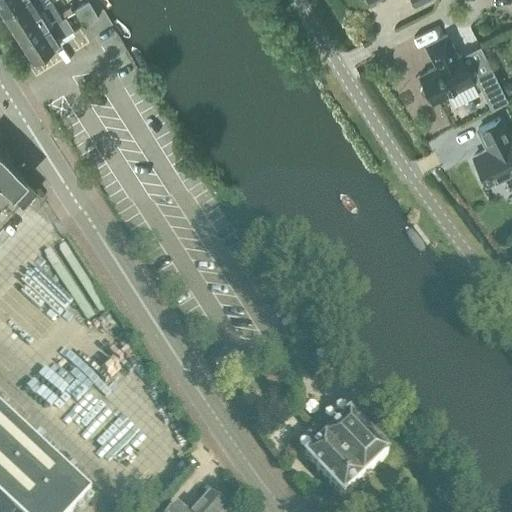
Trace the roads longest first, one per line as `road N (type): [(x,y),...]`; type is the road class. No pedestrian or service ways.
road 1 (secondary): [(283,511),(187,381),(0,81)]
road 2 (unclassified): [(511,311),(409,174)]
road 3 (unclassified): [(409,174),(339,67)]
road 4 (residential): [(339,67),(446,12)]
